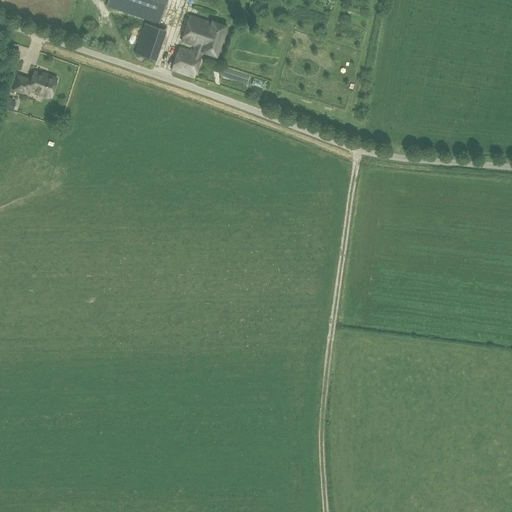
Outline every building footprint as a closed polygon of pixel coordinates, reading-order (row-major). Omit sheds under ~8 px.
[(160,24),(167,0),(108,0),(107,5),(160,24)] [(217,56),(227,26),(213,21),(212,23),(190,16),(182,41),(196,46),(193,52),(180,48),(172,70),(194,77),(203,51),(217,56)] [(155,61),(165,30),(146,24),(136,54),(144,57),(142,62),(153,65),(155,61)] [(18,76),(13,90),(22,93),(23,89),(28,91),(29,90),(44,95),(44,97),(46,98),(48,98),(50,97),(51,97),(57,79),(34,71),(31,80),(18,76)] [(262,86),(265,77),(252,73),(249,82),(262,86)] [(18,101),(26,102),(27,95),(20,94),(18,101)] [(0,104),(11,107),(12,101),(0,98),(0,104)]
